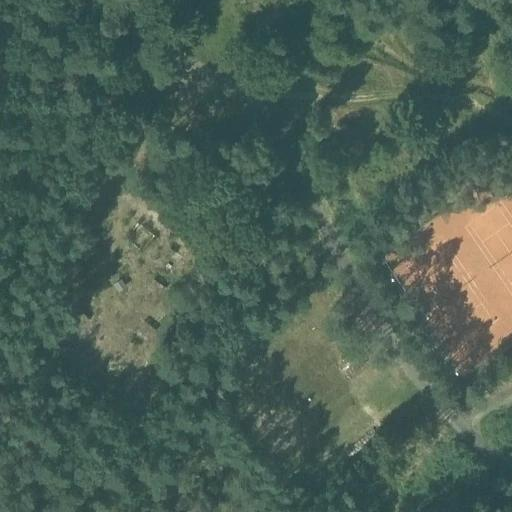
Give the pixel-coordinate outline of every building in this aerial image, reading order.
[(238,3),(239,13),(261,12),(261,2),(238,3)] [(511,42),(508,33),(499,36),(505,53),(511,50),(511,42)] [(229,52),(222,59),(229,67),(236,60),(229,52)] [(213,124),(196,135),(207,151),(223,141),(213,124)] [(112,181),(119,174),(105,162),(98,170),(112,181)] [(132,263),(125,257),(120,264),(127,269),(132,263)] [(127,283),(120,278),(116,284),(122,289),(127,283)] [(127,305),(120,299),(115,306),(122,311),(127,305)] [(343,336),(334,343),(343,354),(352,347),(343,336)] [(354,350),(344,359),(355,371),(364,363),(354,350)] [(432,463),(403,449),(398,460),(427,473),(432,463)] [(313,478),(302,468),(296,474),(306,484),(313,478)]
